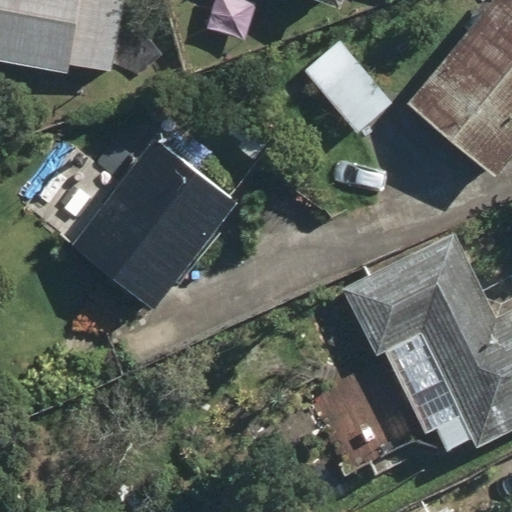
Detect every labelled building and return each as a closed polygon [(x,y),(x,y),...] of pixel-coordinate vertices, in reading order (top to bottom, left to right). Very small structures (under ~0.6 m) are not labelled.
[(0,0),(0,49),(89,59),(92,0),(0,0)] [(511,149),(511,0),(485,0),(413,87),(502,162),(511,149)] [(401,96),(342,36),(311,66),(371,126),(401,96)] [(257,191),(162,126),(81,243),(176,309),(257,191)] [(511,280),(474,203),(350,264),(444,455),(511,420),(511,280)] [(0,485),(8,479),(0,468),(0,485)] [(461,511),(446,484),(395,511),(461,511)]
